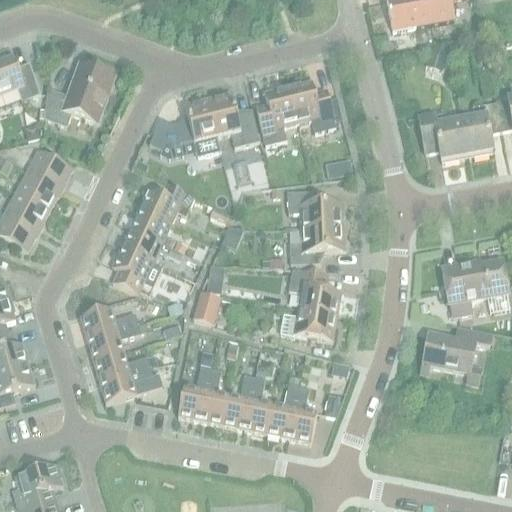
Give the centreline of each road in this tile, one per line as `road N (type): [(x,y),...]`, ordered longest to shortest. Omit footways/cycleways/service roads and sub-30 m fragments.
road 1 (residential): [(76,434),(45,299),(144,101),(171,75)]
road 2 (unclassified): [(339,480),(388,335),(404,214)]
road 3 (residential): [(76,434),(339,480)]
road 4 (residential): [(171,75),(358,32)]
road 5 (unclassified): [(404,214),(358,32)]
road 6 (residential): [(0,33),(51,22),(171,75)]
road 7 (residential): [(488,511),(339,480)]
